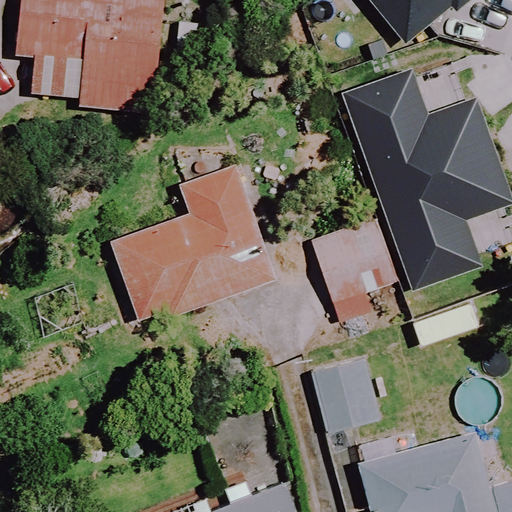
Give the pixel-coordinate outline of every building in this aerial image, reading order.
[(12,0),(12,60),(78,60),(78,109),(104,109),(104,130),(151,131),(152,0),(12,0)] [(511,0),(436,0),(389,177),(466,197),(490,104),(511,110),(511,104),(511,0)] [(275,280),(234,168),(174,190),(184,216),(110,242),(142,329),(275,280)] [(511,511),(511,482),(486,490),(470,434),(397,455),(390,433),(347,446),(365,511),(511,511)] [(213,511),(209,511),(204,497),(162,511),(287,511),(279,489),(213,511)]
